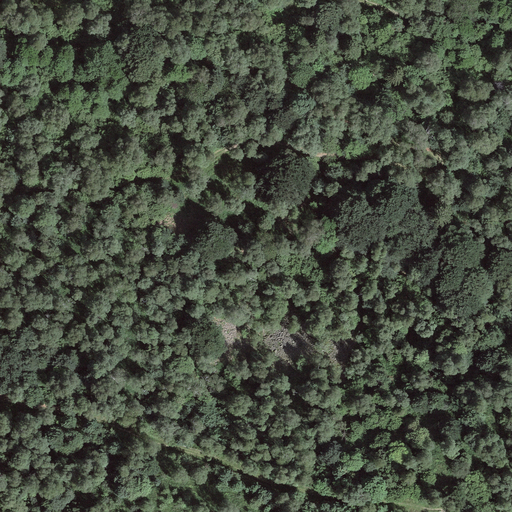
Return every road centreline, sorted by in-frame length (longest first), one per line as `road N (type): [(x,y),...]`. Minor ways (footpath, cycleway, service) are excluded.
road 1 (track): [(0,186),(82,188),(161,178),(248,143),(420,172),(433,164),(425,151),(354,128),(313,96),(231,65),(88,49),(0,28)]
road 2 (track): [(428,511),(294,489),(103,421),(0,396)]
road 3 (track): [(356,0),(429,21),(511,25)]
